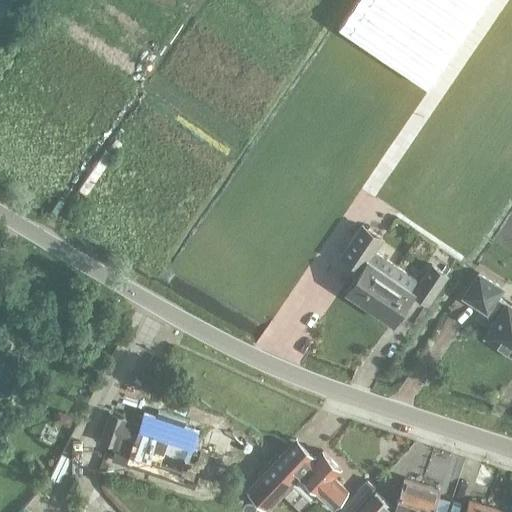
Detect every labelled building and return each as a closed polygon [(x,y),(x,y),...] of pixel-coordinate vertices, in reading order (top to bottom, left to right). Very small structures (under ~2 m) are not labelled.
[(356,0),(339,26),(429,87),(487,0),(356,0)] [(363,225),(343,255),(365,270),(359,279),(356,277),(347,291),(359,299),(361,296),(371,304),(398,265),(375,249),(382,238),(363,225)] [(434,262),(429,270),(413,293),(423,300),(428,303),(448,272),(434,262)] [(398,265),(371,304),(382,311),(380,314),(393,323),(402,310),(398,307),(410,288),(418,278),(398,265)] [(511,305),(497,296),(503,288),(479,272),(464,296),(487,311),(488,309),(491,311),(493,319),(495,321),(485,336),(511,353),(511,305)] [(0,389),(10,393),(22,360),(6,354),(8,349),(0,345),(0,389)] [(134,449),(146,453),(143,461),(182,475),(185,467),(198,430),(145,412),(141,426),(125,420),(126,419),(110,413),(100,440),(133,452),(134,449)] [(296,438),(248,488),(269,508),(293,483),(310,499),(318,491),(333,505),(347,491),(333,477),(341,468),(322,450),(316,456),(296,438)] [(393,511),(412,511),(423,483),(406,477),(393,511)] [(412,511),(431,511),(439,489),(423,483),(412,511)] [(384,511),(391,504),(375,490),(354,511),(384,511)] [(484,511),(486,505),(469,499),(464,511),(484,511)]
